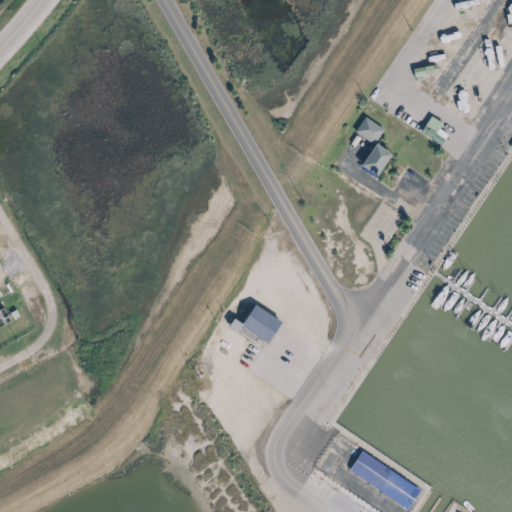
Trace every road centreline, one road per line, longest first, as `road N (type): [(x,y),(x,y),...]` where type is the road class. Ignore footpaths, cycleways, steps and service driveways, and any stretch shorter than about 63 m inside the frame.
road 1 (residential): [(159,0),(350,328)]
road 2 (residential): [(28,354),(53,325),(49,294),(0,212)]
